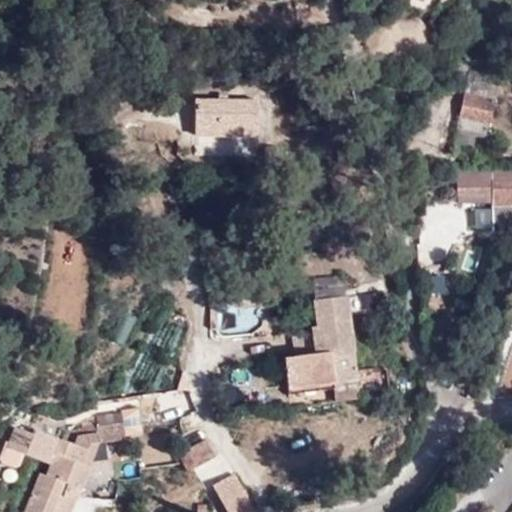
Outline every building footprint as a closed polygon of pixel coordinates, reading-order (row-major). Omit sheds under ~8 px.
[(441,81),(425,77),(418,104),(433,109),(441,81)] [(457,94),(488,104),(490,90),(459,82),(457,94)] [(251,91),(190,89),(188,122),(249,125),(251,91)] [(481,137),(488,104),(457,94),(448,131),(481,137)] [(474,202),(510,202),(511,193),(511,165),(445,166),(445,186),(472,187),(474,202)] [(115,214),(93,210),(91,235),(112,239),(115,214)] [(167,271),(152,298),(172,309),(180,295),(172,277),(167,271)] [(172,277),(180,295),(183,290),(172,277)] [(285,392),(355,383),(345,300),(312,304),(315,332),(311,332),(314,358),(282,362),(285,392)] [(258,332),(258,302),(219,303),(220,332),(258,332)] [(334,405),(357,403),(355,383),(331,387),(334,405)] [(77,501),(96,447),(124,443),(120,418),(96,422),(97,430),(66,435),(63,445),(61,443),(60,445),(47,480),(63,486),(64,485),(69,487),(64,501),(66,501),(67,498),(77,501)] [(13,451),(28,456),(32,440),(19,435),(13,451)] [(28,461),(48,468),(56,443),(37,436),(36,441),(32,440),(28,456),(30,457),(28,461)] [(179,461),(209,452),(206,445),(178,458),(179,461)] [(12,455),(27,461),(28,458),(28,456),(13,451),(12,455)] [(186,468),(211,457),(209,452),(179,461),(192,482),(186,468)] [(216,469),(211,457),(186,468),(192,482),(216,469)] [(248,511),(222,465),(216,469),(219,475),(235,511),(248,511)] [(235,511),(219,475),(216,469),(204,476),(224,511),(235,511)] [(53,511),(59,499),(63,486),(47,480),(41,478),(26,511),(53,511)] [(64,501),(69,487),(64,485),(63,486),(59,499),(64,501)] [(70,511),(72,511),(77,501),(67,498),(66,501),(63,510),(70,511)] [(70,511),(63,510),(66,501),(64,501),(59,499),(53,511),(70,511)]
